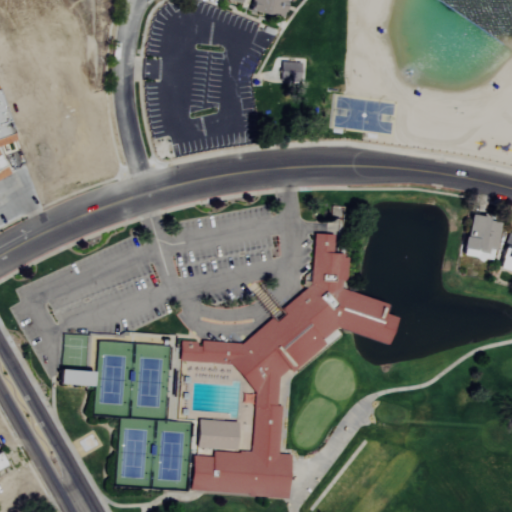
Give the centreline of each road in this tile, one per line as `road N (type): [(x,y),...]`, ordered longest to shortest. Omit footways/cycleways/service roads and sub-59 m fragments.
road 1 (residential): [(0,254),(142,197),(284,170),(358,165),(462,175),(511,191)]
road 2 (residential): [(142,197),(123,66),(134,0)]
road 3 (tertiary): [(81,511),(0,371)]
